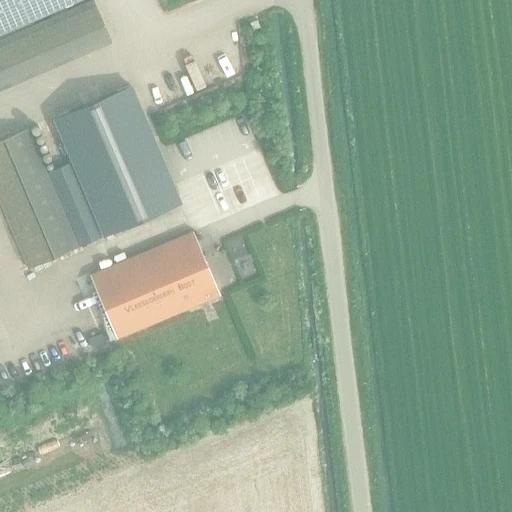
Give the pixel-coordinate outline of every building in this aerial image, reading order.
[(0,0),(0,32),(74,0),(0,0)] [(93,0),(0,40),(0,88),(111,41),(93,0)] [(228,60),(267,47),(257,17),(238,23),(242,38),(223,45),(228,60)] [(72,161),(46,172),(77,246),(143,219),(179,203),(156,148),(129,85),(54,117),(72,161)] [(203,113),(166,128),(181,162),(196,155),(188,134),(208,126),(203,113)] [(0,138),(0,202),(28,267),(77,246),(46,172),(27,127),(0,138)] [(191,231),(90,274),(117,337),(218,294),(191,231)] [(49,311),(75,303),(70,290),(45,299),(49,311)] [(225,303),(212,309),(227,348),(241,344),(225,303)] [(0,368),(0,409),(15,402),(0,368)]
